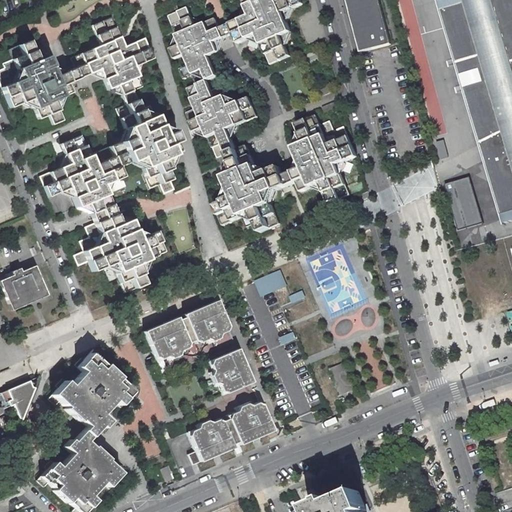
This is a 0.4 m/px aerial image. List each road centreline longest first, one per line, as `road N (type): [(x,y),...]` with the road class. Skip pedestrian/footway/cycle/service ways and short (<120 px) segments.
road 1 (residential): [(441,396),(331,0)]
road 2 (residential): [(0,138),(84,335)]
road 3 (tertiary): [(315,447),(159,511)]
road 4 (residential): [(252,292),(315,447)]
road 5 (tertiary): [(441,396),(315,447)]
road 6 (residential): [(474,511),(441,396)]
